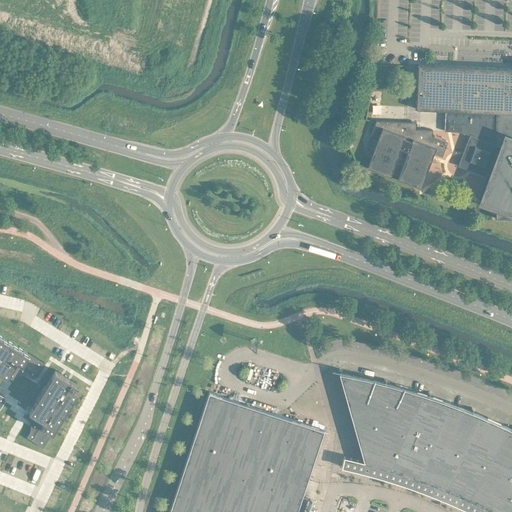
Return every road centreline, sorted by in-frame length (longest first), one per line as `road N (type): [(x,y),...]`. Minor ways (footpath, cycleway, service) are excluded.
road 1 (unclassified): [(194,250),(148,406),(101,511)]
road 2 (unclassified): [(139,511),(223,260)]
road 3 (unclassified): [(511,410),(345,354),(294,374)]
road 4 (secondary): [(314,245),(511,320)]
road 5 (secondary): [(511,280),(332,216)]
road 6 (unclassified): [(294,374),(246,353),(234,356),(227,377),(277,398),(290,394),(295,381)]
road 7 (secondary): [(271,151),(308,0)]
road 8 (secondary): [(137,151),(0,110)]
road 9 (secondary): [(269,0),(224,135)]
